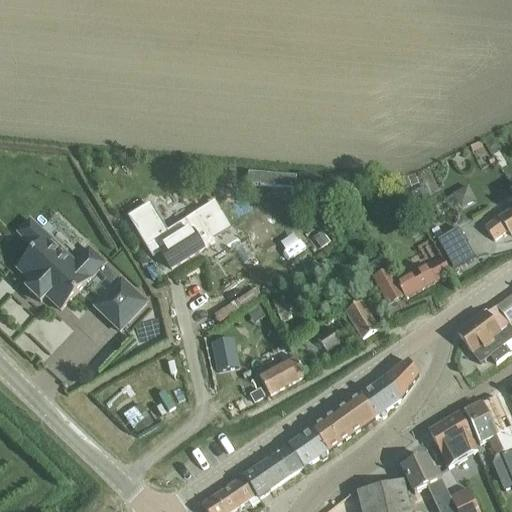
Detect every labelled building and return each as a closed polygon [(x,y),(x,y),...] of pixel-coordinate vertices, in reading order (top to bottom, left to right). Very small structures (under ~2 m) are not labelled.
[(480,142),(470,148),(473,153),(483,147),(480,142)] [(501,169),(509,164),(501,151),(493,156),(501,169)] [(257,171),(245,175),(262,220),(274,215),(257,171)] [(295,178),(280,178),(280,197),(295,197),(295,178)] [(151,209),(129,222),(151,258),(161,252),(172,270),(209,247),(211,246),(215,244),(213,240),(229,230),(216,209),(196,221),(169,238),(151,209)] [(511,214),(502,221),(499,218),(495,221),(497,224),(488,230),(496,243),(510,233),(511,236),(511,214)] [(438,243),(454,270),(474,259),(458,231),(438,243)] [(80,292),(98,274),(115,289),(95,310),(120,334),(147,306),(122,282),(121,283),(104,268),(105,267),(89,252),(73,269),(45,243),(18,272),(32,286),(27,291),(40,304),(46,299),(61,312),(80,292)] [(382,259),(366,268),(389,307),(404,298),(406,301),(451,273),(442,259),(398,287),(382,259)] [(473,326),(458,337),(459,337),(462,342),(481,367),(490,361),(494,366),(496,368),(510,358),(503,350),(511,343),(511,329),(511,328),(511,326),(511,299),(496,311),(496,310),(487,317),(486,316),(473,326)] [(283,300),(272,305),(277,316),(288,311),(283,300)] [(365,342),(381,332),(364,305),(348,316),(365,342)] [(261,307),(249,315),(255,326),(268,317),(261,307)] [(328,354),(344,344),(335,331),(320,341),(328,354)] [(219,373),(239,369),(234,343),(214,347),(219,373)] [(262,380),(253,386),(263,403),(272,397),(308,377),(298,360),(297,360),(290,348),(283,352),(290,364),(262,380)] [(252,351),(241,357),(246,365),(256,358),(252,351)] [(398,406),(401,404),(402,404),(401,403),(402,403),(412,389),(419,379),(419,378),(415,372),(414,372),(409,365),(408,364),(407,365),(397,372),(386,380),(385,380),(385,381),(370,392),(365,395),(361,398),(360,398),(376,422),(379,420),(383,421),(387,418),(387,416),(387,414),(391,411),(398,406)] [(355,436),(375,422),(376,422),(360,398),(355,402),(314,430),(329,454),(333,452),(355,436)] [(511,429),(497,399),(481,407),(505,458),(502,459),(511,480),(511,439),(509,434),(511,432),(511,429)] [(153,423),(143,407),(129,416),(139,432),(153,423)] [(481,407),(465,415),(481,448),(489,444),(497,459),(493,468),(504,494),(511,490),(511,480),(502,459),(505,458),(481,407)] [(430,435),(449,471),(478,454),(460,418),(430,435)] [(327,456),(328,455),(329,454),(314,430),(313,431),(298,442),(289,448),(303,471),(304,471),(304,472),(319,462),(323,463),(327,460),(327,456)] [(256,466),(250,470),(252,474),(256,472),(271,494),(303,471),(289,448),(258,470),(256,466)] [(456,511),(451,501),(438,474),(434,476),(427,461),(418,465),(415,463),(406,467),(405,471),(404,472),(415,497),(428,491),(438,511),(456,511)] [(252,474),(250,470),(243,475),(245,479),(203,508),(206,511),(238,511),(258,499),(260,502),(271,494),(256,472),(252,474)] [(362,511),(412,511),(406,485),(359,496),(362,511)] [(451,501),(456,511),(479,511),(470,492),(451,501)]
